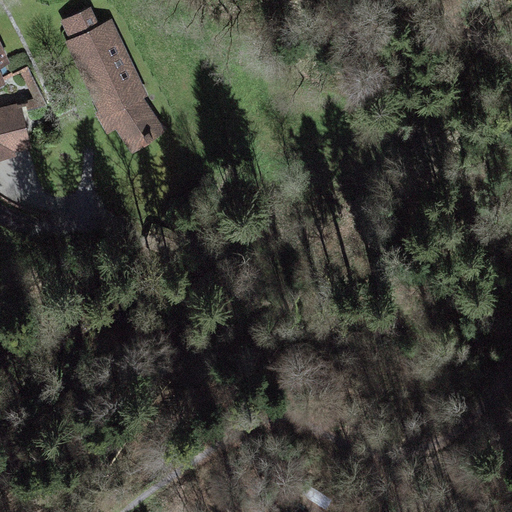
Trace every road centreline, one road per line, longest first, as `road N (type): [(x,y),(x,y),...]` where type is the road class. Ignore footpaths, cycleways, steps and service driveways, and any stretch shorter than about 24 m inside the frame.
road 1 (track): [(511,335),(452,412),(412,443),(361,456),(265,428),(211,444),(122,511)]
road 2 (track): [(428,0),(484,44),(511,93)]
